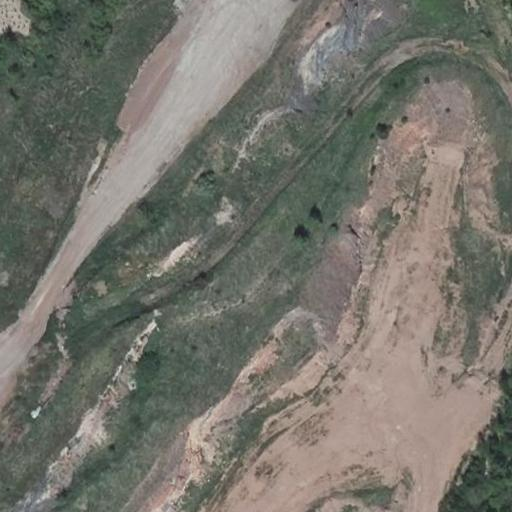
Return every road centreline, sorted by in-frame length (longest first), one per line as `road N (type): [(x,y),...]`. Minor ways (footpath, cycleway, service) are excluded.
road 1 (track): [(502,60),(425,45),(327,106),(161,291),(0,360)]
road 2 (track): [(3,358),(89,227),(108,134),(187,0)]
road 3 (track): [(419,511),(427,483),(383,438),(310,443),(256,511)]
road 4 (track): [(427,483),(499,359),(511,321)]
